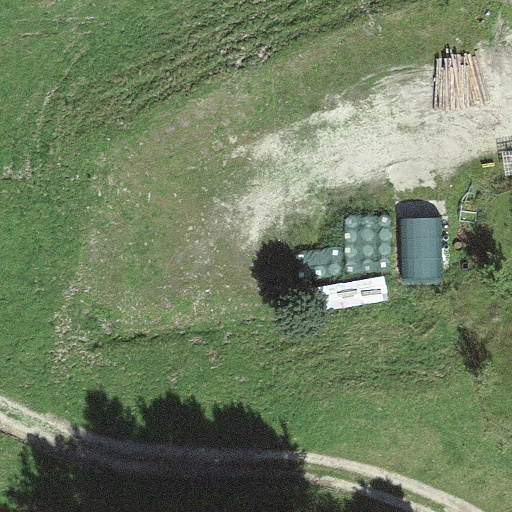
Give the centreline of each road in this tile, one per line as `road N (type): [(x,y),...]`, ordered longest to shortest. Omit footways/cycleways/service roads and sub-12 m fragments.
road 1 (track): [(0,395),(116,445),(175,459),(346,472),(467,511)]
road 2 (track): [(269,226),(511,135)]
